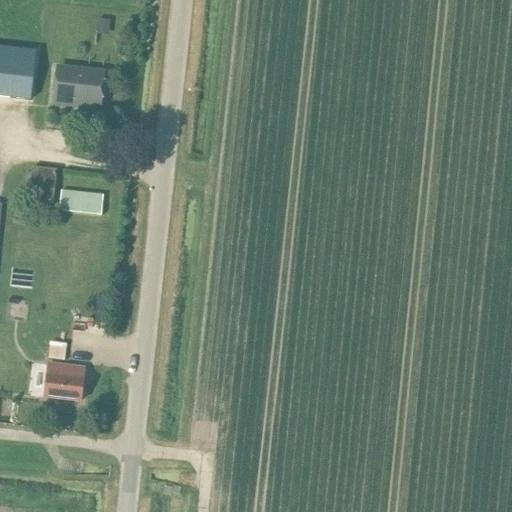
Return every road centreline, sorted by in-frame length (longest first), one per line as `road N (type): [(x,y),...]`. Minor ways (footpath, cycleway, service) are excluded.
road 1 (unclassified): [(125,511),(180,0)]
road 2 (track): [(131,450),(207,458),(202,511)]
